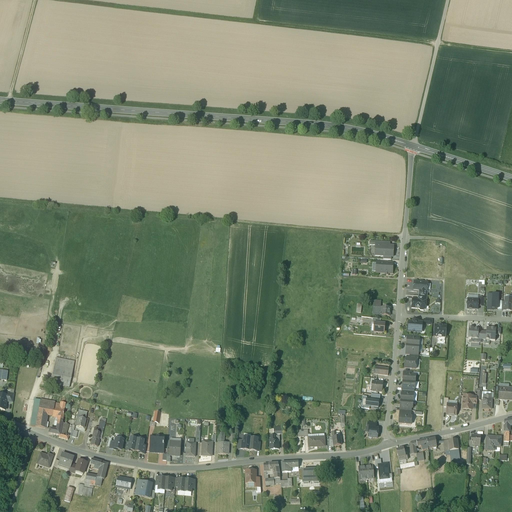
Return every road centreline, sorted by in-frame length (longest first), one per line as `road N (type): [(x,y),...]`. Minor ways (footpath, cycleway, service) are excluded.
road 1 (track): [(39,6),(511,60)]
road 2 (secondary): [(412,150),(343,131),(0,105)]
road 3 (track): [(403,240),(0,204)]
road 4 (residential): [(0,420),(76,451),(161,468),(389,446)]
road 5 (track): [(412,150),(448,0)]
road 6 (track): [(100,346),(112,336),(141,218)]
road 7 (unclassified): [(397,312),(389,446)]
road 8 (residential): [(389,446),(511,417)]
